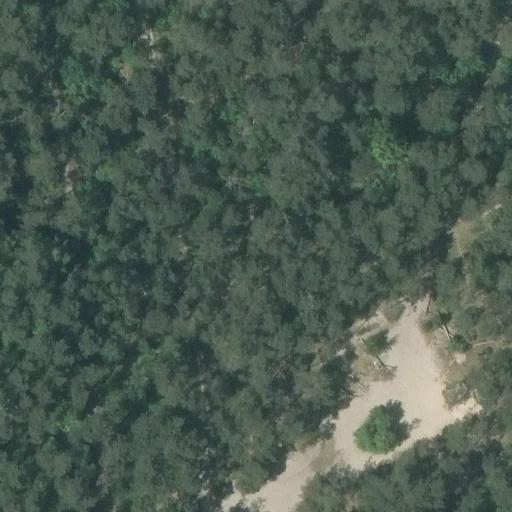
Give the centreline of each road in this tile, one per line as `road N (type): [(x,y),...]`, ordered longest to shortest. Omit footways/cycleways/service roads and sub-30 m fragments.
road 1 (unknown): [(201,511),(203,403),(138,0)]
road 2 (track): [(98,511),(37,75),(34,0)]
